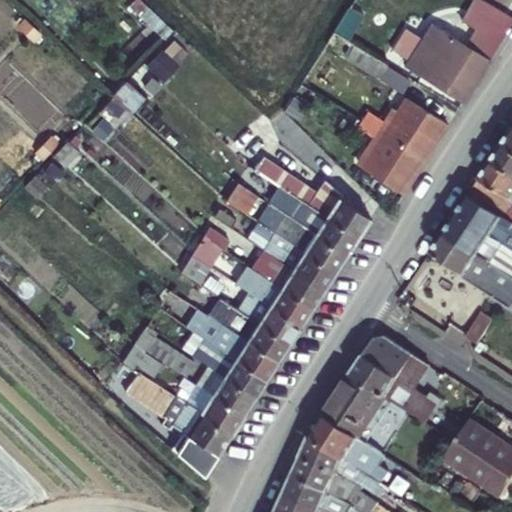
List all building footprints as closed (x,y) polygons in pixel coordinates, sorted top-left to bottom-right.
[(466,46),(430,24),(405,65),(422,76),(462,101),(497,46),(511,20),(511,19),(479,0),(460,0),(452,14),(476,30),(466,46)] [(358,29),(342,19),(334,32),(355,44),(400,72),(405,65),(408,59),(358,29)] [(355,44),(334,32),(326,44),(347,57),(355,44)] [(170,42),(146,64),(160,79),(184,57),(170,42)] [(378,77),(409,97),(417,83),(355,44),(347,57),(379,76),(378,77)] [(405,65),(400,72),(417,83),(422,76),(405,65)] [(130,111),(145,96),(128,80),(112,95),(130,111)] [(312,91),(301,83),(286,106),(298,114),(312,91)] [(392,110),(400,95),(392,90),(383,105),(387,107),(392,110)] [(360,122),(423,164),(447,124),(400,95),(392,110),(387,107),(379,119),(367,111),(360,122)] [(107,116),(116,125),(127,114),(117,105),(107,116)] [(340,143),(298,114),(286,106),(283,111),(330,158),(340,143)] [(359,168),(403,195),(423,164),(360,122),(356,128),(371,137),(361,153),(366,156),(359,168)] [(511,130),(502,145),(511,151),(511,130)] [(65,166),(80,151),(68,141),(54,156),(65,166)] [(511,151),(502,145),(492,162),(511,174),(511,151)] [(366,156),(361,153),(354,165),(359,168),(366,156)] [(267,158),(258,172),(259,172),(261,173),(268,177),(313,207),(321,193),(267,158)] [(511,207),(510,206),(511,204),(511,174),(492,162),(480,178),(469,196),(511,224),(511,207)] [(253,182),(259,172),(258,172),(248,165),(236,183),(248,190),(253,182)] [(262,187),(268,177),(261,173),(259,172),(253,182),(262,187)] [(313,207),(268,177),(262,187),(291,205),(285,214),(347,253),(359,237),(313,207)] [(359,237),(371,218),(362,213),(342,199),(344,194),(327,184),(321,193),(313,207),(359,237)] [(254,202),(234,188),(225,201),(247,214),(254,202)] [(511,224),(469,196),(457,214),(511,250),(511,224)] [(275,233),(336,272),(347,253),(285,214),(270,204),(258,222),(274,231),(275,233)] [(511,250),(457,214),(445,233),(511,276),(511,250)] [(231,241),(210,226),(203,236),(214,243),(225,250),(231,241)] [(264,250),(325,289),(336,272),(275,233),(264,250)] [(511,276),(445,233),(431,252),(502,299),(507,293),(511,296),(511,276)] [(202,263),(214,243),(203,236),(191,256),(202,263)] [(268,278),(313,308),(325,289),(264,250),(253,268),(268,278)] [(210,268),(202,263),(191,256),(180,272),(191,279),(199,285),(210,268)] [(190,282),(191,279),(180,272),(168,291),(179,298),(182,293),(195,301),(198,295),(210,303),(214,297),(190,282)] [(256,297),(301,326),(313,308),(268,278),(256,297)] [(157,309),(178,322),(187,309),(176,303),(179,298),(168,291),(157,309)] [(244,314),(290,343),(301,326),(256,297),(248,292),(237,309),(244,314)] [(145,326),(157,334),(161,327),(171,333),(178,322),(157,309),(145,326)] [(492,321),(481,313),(473,324),(485,332),(492,321)] [(232,332),(279,362),(290,343),(244,314),(232,332)] [(485,332),(473,324),(465,337),(478,344),(485,332)] [(157,334),(145,326),(134,345),(162,362),(185,377),(194,362),(154,338),(157,334)] [(221,349),(268,379),(279,362),(232,332),(221,349)] [(375,339),(352,373),(352,374),(385,396),(394,402),(425,423),(431,413),(408,397),(415,387),(429,365),(386,336),(375,339)] [(162,362),(134,345),(122,363),(134,370),(136,365),(153,377),(162,362)] [(210,367),(257,395),(268,379),(221,349),(210,367)] [(115,401),(134,370),(122,363),(104,393),(115,401)] [(196,383),(245,414),(257,395),(210,367),(208,365),(196,383)] [(177,398),(139,373),(130,388),(168,412),(177,398)] [(358,437),(385,396),(352,374),(325,414),(358,437)] [(184,402),(233,433),(245,414),(196,383),(184,402)] [(438,403),(415,387),(408,397),(431,413),(438,403)] [(367,442),(394,402),(385,396),(358,437),(367,442)] [(184,402),(177,398),(168,412),(164,418),(171,423),(184,402)] [(205,477),(233,433),(184,402),(171,423),(190,437),(179,455),(205,477)] [(368,474),(374,465),(382,452),(367,442),(358,437),(325,414),(310,436),(368,474)] [(502,495),(511,480),(511,447),(470,421),(457,441),(462,444),(450,462),(502,495)] [(388,488),(368,474),(310,436),(301,457),(365,490),(366,486),(382,497),(388,488)] [(462,444),(457,441),(455,443),(445,458),(450,462),(462,444)] [(363,491),(365,490),(301,457),(294,474),(329,492),(360,511),(373,511),(379,502),(363,491)] [(413,490),(374,465),(368,474),(388,488),(406,500),(413,490)] [(329,492),(294,474),(286,493),(320,510),(329,492)] [(325,511),(320,510),(286,493),(278,511),(325,511)]
